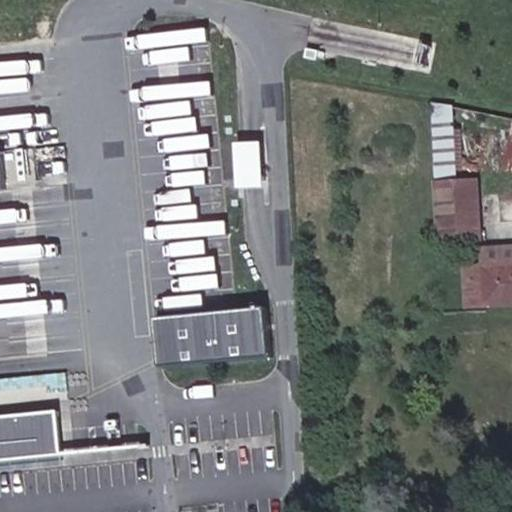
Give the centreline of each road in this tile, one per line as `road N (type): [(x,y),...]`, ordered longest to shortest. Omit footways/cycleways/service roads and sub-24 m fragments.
road 1 (unknown): [(145,390),(109,250),(93,31),(106,0)]
road 2 (unknown): [(245,0),(267,41),(278,115),(292,381)]
road 3 (unknown): [(169,483),(0,501)]
road 4 (unknown): [(145,390),(292,381)]
road 5 (unknown): [(297,468),(169,483)]
